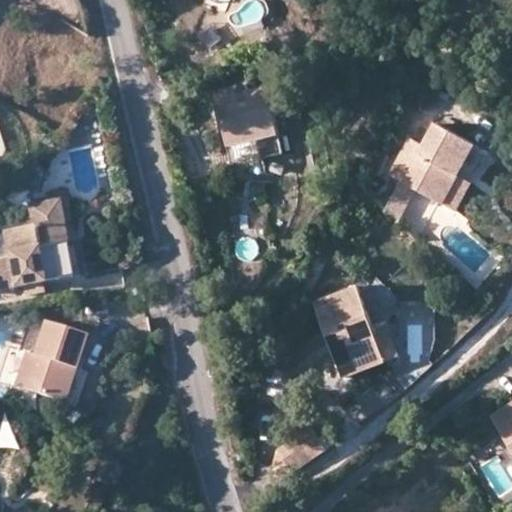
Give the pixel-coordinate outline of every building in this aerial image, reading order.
[(221,0),(206,0),(205,2),(217,9),(221,0)] [(212,52),(225,43),(213,25),(199,34),(212,52)] [(237,87),(218,91),(230,143),(235,142),(279,132),(268,86),(238,93),(237,87)] [(79,123),(70,116),(56,133),(66,140),(79,123)] [(454,180),(472,147),(439,128),(425,150),(409,142),(389,177),(400,183),(413,191),(443,207),(458,182),(454,180)] [(476,150),(472,147),(454,180),(458,182),(476,150)] [(471,189),(458,182),(443,207),(456,215),(471,189)] [(413,191),(400,183),(383,211),(397,219),(413,191)] [(48,197),(50,204),(56,202),(62,233),(73,232),(66,194),(48,197)] [(13,258),(6,260),(0,260),(0,288),(40,283),(35,250),(52,246),(64,244),(62,233),(56,202),(50,204),(26,207),(29,228),(8,232),(13,258)] [(2,233),(6,260),(13,258),(8,232),(2,233)] [(35,250),(40,283),(56,280),(52,246),(35,250)] [(349,371),(386,356),(371,319),(357,283),(314,300),(344,373),(349,371)] [(371,319),(386,356),(398,351),(383,315),(371,319)] [(33,356),(25,353),(14,388),(69,406),(80,371),(75,369),(86,336),(44,323),(39,338),(33,356)] [(511,403),(492,417),(511,448),(511,403)] [(278,448),(292,469),(326,445),(311,425),(278,448)] [(511,454),(501,462),(511,480),(511,454)]
